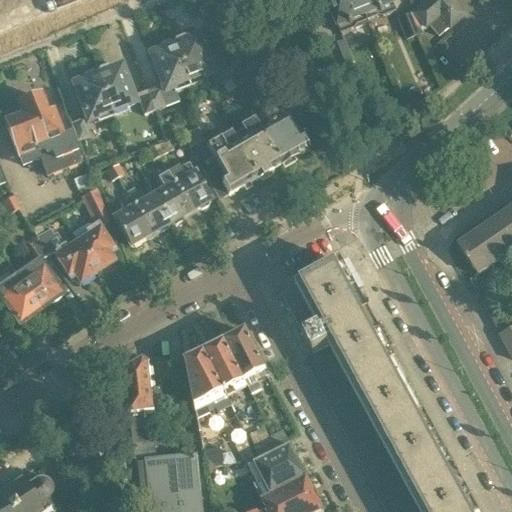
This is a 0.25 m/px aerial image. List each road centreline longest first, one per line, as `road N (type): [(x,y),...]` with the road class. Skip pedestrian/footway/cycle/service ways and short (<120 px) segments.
road 1 (tertiary): [(385,204),(374,235),(380,256),(511,495)]
road 2 (residential): [(0,416),(164,307),(239,270)]
road 3 (residential): [(367,511),(239,270)]
road 4 (tertiary): [(511,439),(385,204)]
road 5 (tertiary): [(385,204),(412,165),(511,67)]
road 6 (residential): [(239,270),(324,222),(385,204)]
